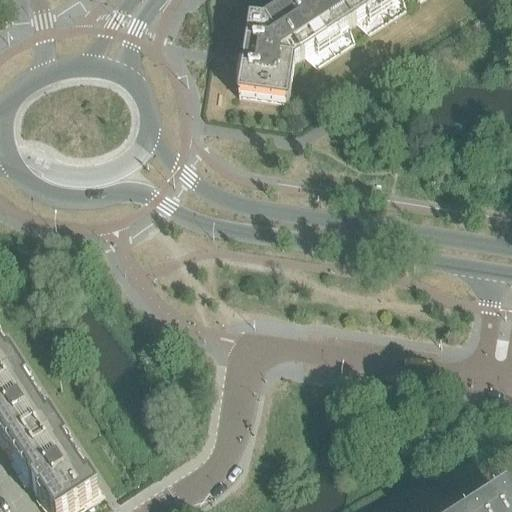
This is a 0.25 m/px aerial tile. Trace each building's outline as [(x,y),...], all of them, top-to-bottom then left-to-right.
[(349,33),(352,31),(332,0),(308,0),(300,5),(274,23),(300,65),(304,63),(316,74),(354,49),(349,33)] [(332,0),(352,31),(356,29),(368,40),(406,16),(401,0),(332,0)] [(300,65),(274,23),(264,29),(250,27),(245,59),(239,102),(288,110),(295,69),(300,65)] [(411,134),(393,131),(390,149),(408,152),(411,134)] [(0,391),(19,379),(0,348),(0,391)] [(59,439),(35,403),(19,379),(0,391),(0,439),(17,466),(59,439)] [(81,511),(98,501),(75,464),(59,439),(17,466),(37,496),(34,497),(36,499),(38,497),(47,511),(81,511)] [(511,511),(511,510),(509,505),(507,503),(493,511),(511,511)]
